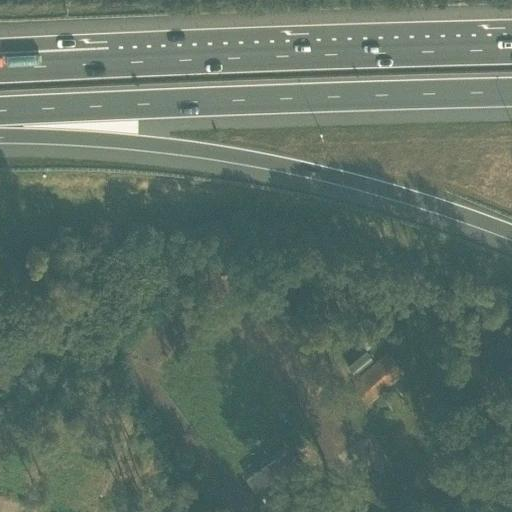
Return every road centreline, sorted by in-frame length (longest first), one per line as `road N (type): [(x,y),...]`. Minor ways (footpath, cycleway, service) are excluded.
road 1 (motorway): [(0,117),(347,180),(511,231)]
road 2 (motorway): [(0,112),(511,97)]
road 3 (motorway): [(511,55),(0,68)]
